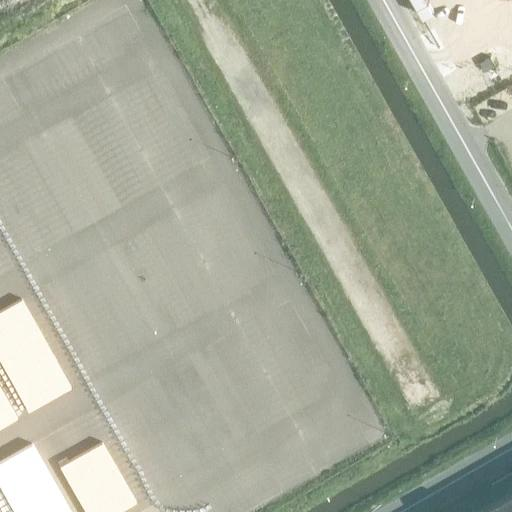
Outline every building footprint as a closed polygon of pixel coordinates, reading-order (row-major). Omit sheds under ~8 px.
[(108,214),(72,138),(41,152),(33,136),(13,145),(29,179),(49,170),(54,182),(40,188),(62,235),(108,214)] [(0,272),(9,268),(0,251),(0,272)] [(224,332),(265,417),(324,389),(300,341),(310,336),(292,299),(224,332)] [(158,374),(113,396),(154,484),(199,462),(158,374)] [(511,511),(511,490),(475,511),(474,510),(469,511),(511,511)]
